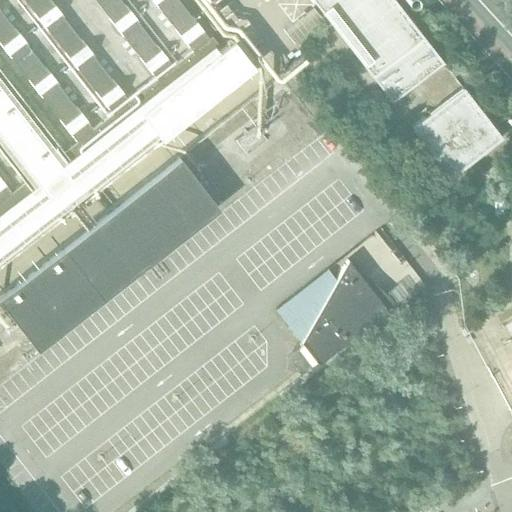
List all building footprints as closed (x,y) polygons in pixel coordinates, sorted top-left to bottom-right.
[(0,71),(0,153),(23,183),(9,194),(7,191),(8,190),(0,179),(0,264),(253,67),(250,64),(232,41),(217,53),(205,37),(206,36),(192,18),(191,19),(176,0),(149,0),(158,10),(159,9),(176,31),(175,32),(188,50),(189,49),(192,52),(171,67),(169,65),(170,64),(156,46),(155,47),(138,25),(139,24),(125,7),(118,0),(93,0),(109,20),(108,20),(122,38),(123,37),(140,59),(139,60),(153,78),(154,77),(156,80),(127,102),(125,99),(126,98),(112,81),(111,81),(94,59),(95,59),(81,41),(80,42),(63,20),(64,19),(50,1),(49,2),(47,0),(22,0),(34,14),(33,15),(47,33),(48,32),(65,54),(64,55),(78,72),(96,93),(95,94),(108,112),(109,111),(112,114),(91,130),(89,127),(90,126),(76,109),(75,109),(58,87),(59,87),(45,69),(45,70),(27,48),(28,47),(15,29),(14,30),(0,12),(0,46),(11,61),(12,60),(29,82),(28,83),(42,100),(43,100),(60,121),(59,122),(73,140),(74,139),(76,142),(63,152),(0,71)] [(310,0),(390,102),(442,62),(392,0),(310,0)] [(501,139),(470,99),(462,88),(411,128),(450,178),(501,139)] [(217,209),(177,156),(0,294),(0,305),(32,346),(36,350),(217,209)] [(503,214),(501,201),(493,202),(494,215),(503,214)] [(317,365),(386,310),(347,260),(346,260),(335,280),(327,270),(275,312),(299,342),(317,365)]
